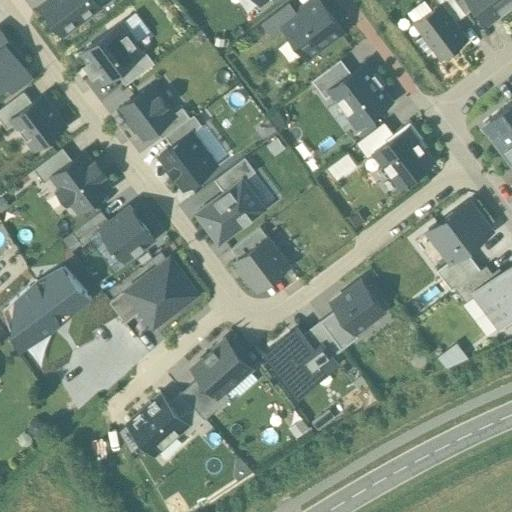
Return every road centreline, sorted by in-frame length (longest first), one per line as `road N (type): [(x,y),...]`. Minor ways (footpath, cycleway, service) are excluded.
road 1 (residential): [(225,302),(6,0)]
road 2 (residential): [(469,164),(264,310),(225,302)]
road 3 (secondary): [(330,511),(511,416)]
road 4 (residential): [(225,302),(109,395)]
road 5 (residential): [(436,117),(348,0)]
